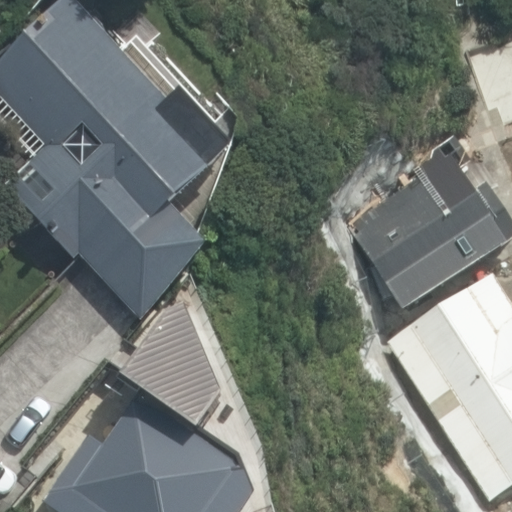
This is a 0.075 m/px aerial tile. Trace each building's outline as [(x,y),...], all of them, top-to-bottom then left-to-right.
[(86,255),(142,319),(209,245),(176,207),(236,151),(183,89),(169,105),(76,1),(0,65),(0,92),(47,144),(14,175),(77,261),(86,255)] [(511,37),(468,53),(496,129),(511,122),(511,37)] [(347,226),(406,313),(511,241),(511,223),(489,189),(478,197),(451,157),(442,162),(433,149),(412,164),(420,176),(347,226)] [(387,343),(490,501),(511,486),(511,302),(493,274),(387,343)] [(49,324),(95,365),(128,329),(82,287),(49,324)] [(142,330),(170,355),(205,316),(177,291),(142,330)] [(110,365),(166,410),(193,377),(137,331),(110,365)] [(237,511),(252,492),(239,460),(199,431),(206,421),(177,400),(165,416),(142,400),(106,448),(91,437),(45,500),(62,511),(237,511)]
